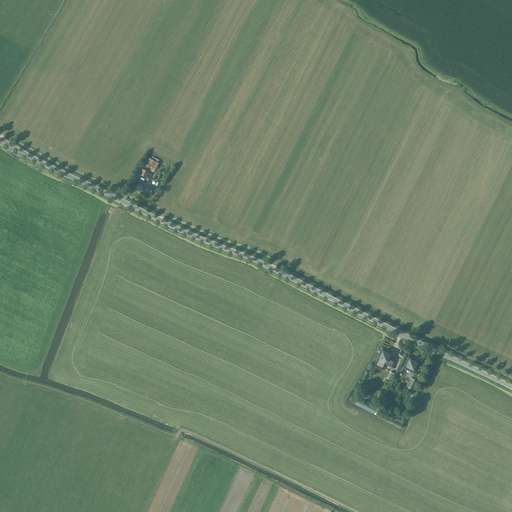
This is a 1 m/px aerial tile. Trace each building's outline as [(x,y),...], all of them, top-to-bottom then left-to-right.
[(149,159),(146,165),(150,167),(149,170),(153,173),(155,170),(159,163),(158,163),(159,160),(152,157),(151,159),(149,159)] [(143,169),(140,175),(150,179),(152,174),(143,169)] [(137,180),(133,187),(150,196),(154,188),(137,180)] [(381,356),(376,364),(380,366),(379,369),(382,371),(385,364),(392,368),(395,362),(388,358),(390,355),(386,353),(387,351),(382,349),(379,355),(381,356)] [(408,370),(415,373),(417,369),(415,368),(417,363),(413,361),(414,359),(408,356),(403,368),(408,370)] [(408,387),(413,390),(417,382),(412,379),(408,387)]
